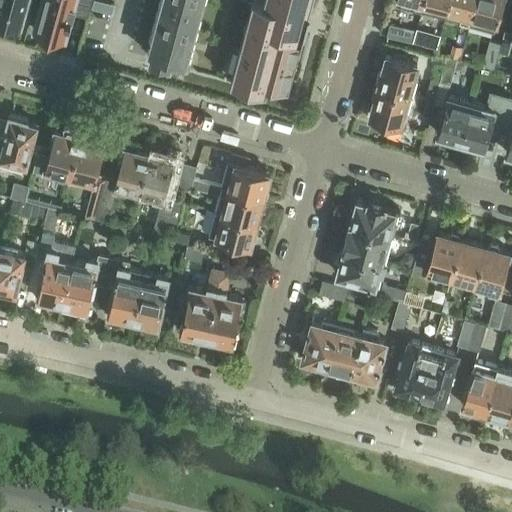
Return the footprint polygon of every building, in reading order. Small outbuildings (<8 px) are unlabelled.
[(0,0),(0,21),(12,25),(13,21),(14,21),(21,23),(25,7),(30,9),(32,0),(0,0)] [(37,25),(35,31),(58,37),(59,33),(65,35),(66,33),(70,18),(71,18),(72,14),(72,12),(73,12),(74,6),(78,7),(89,10),(87,16),(88,16),(92,0),(40,0),(40,1),(39,4),(43,5),(37,25)] [(163,0),(151,46),(154,47),(151,56),(171,62),(185,65),(185,66),(186,66),(187,66),(188,65),(189,65),(190,64),(191,64),(191,63),(191,62),(192,61),(192,60),(191,59),(191,58),(191,57),(190,57),(189,56),(188,55),(202,0),(264,0),(263,0),(253,0),(232,79),(267,89),(269,83),(289,89),(303,35),(309,15),(312,0),(163,0)] [(424,0),(424,2),(447,9),(449,0),(424,0)] [(449,0),(447,9),(471,15),(475,0),(449,0)] [(475,0),(471,15),(496,22),(502,0),(475,0)] [(387,35),(413,41),(416,31),(391,24),(387,35)] [(501,43),(499,50),(509,53),(511,42),(511,41),(511,32),(504,31),(501,43)] [(494,69),(499,50),(501,43),(489,40),(482,66),(494,69)] [(375,84),(412,94),(417,77),(413,76),(417,63),(409,60),(410,59),(405,58),(406,55),(399,53),(398,57),(386,54),(382,70),(379,69),(375,84)] [(412,94),(375,84),(371,98),(374,98),(370,114),(377,116),(377,117),(381,119),(380,121),(388,123),(388,121),(392,122),(392,120),(400,123),(404,109),(408,110),(412,94)] [(447,139),(460,143),(471,101),(448,95),(446,103),(444,102),(438,125),(440,125),(437,133),(448,136),(447,139)] [(424,114),(433,116),(437,100),(428,98),(424,114)] [(471,101),(460,143),(473,146),(473,144),(484,147),(486,139),(487,139),(496,108),(471,101)] [(27,164),(32,142),(38,123),(28,120),(29,118),(10,113),(8,119),(0,116),(0,162),(1,157),(27,164)] [(46,172),(69,178),(81,135),(80,135),(78,130),(69,128),(66,131),(56,129),(51,146),(40,143),(32,173),(44,176),(46,172)] [(82,136),(81,135),(69,178),(94,185),(86,215),(96,218),(107,177),(97,175),(106,142),(96,139),(94,135),(85,132),(82,136)] [(107,177),(96,218),(107,221),(115,191),(123,193),(125,187),(139,191),(150,152),(149,151),(147,149),(138,146),(135,148),(125,145),(116,180),(107,177)] [(150,152),(139,191),(154,194),(153,201),(161,203),(152,233),(164,237),(168,219),(178,222),(184,201),(165,196),(175,158),(164,156),(162,153),(154,150),(151,152),(150,152)] [(231,152),(222,185),(264,197),(264,195),(267,192),(269,187),(268,182),(270,172),(247,166),(250,156),(231,152)] [(178,187),(188,189),(192,187),(194,178),(197,167),(184,163),(178,187)] [(215,210),(257,221),(264,197),(222,185),(194,178),(192,187),(219,195),(215,210)] [(48,205),(21,198),(16,197),(13,211),(46,218),(48,207),(48,205)] [(350,222),(392,233),(399,208),(386,205),(386,203),(367,198),(367,200),(357,197),(353,208),(350,210),(348,217),(350,221),(350,222)] [(45,219),(44,226),(45,226),(54,229),(59,209),(48,207),(46,218),(45,219)] [(257,221),(215,210),(209,234),(251,245),(254,234),(257,231),(258,226),(257,221)] [(102,222),(100,232),(115,236),(117,226),(102,222)] [(392,233),(350,222),(343,248),(385,260),(392,233)] [(47,301),(62,305),(63,304),(73,260),(57,257),(59,250),(51,248),(56,229),(54,229),(45,226),(39,255),(47,256),(45,269),(43,269),(36,298),(47,300),(47,301)] [(117,226),(115,236),(122,237),(126,235),(127,228),(117,226)] [(405,237),(419,241),(421,232),(407,228),(405,237)] [(176,239),(189,243),(192,234),(178,230),(176,239)] [(451,276),(462,238),(460,237),(459,234),(452,232),(449,234),(437,231),(435,238),(424,234),(413,272),(435,278),(437,272),(451,276)] [(485,244),(462,238),(451,276),(451,278),(474,285),(475,283),(485,244)] [(485,244),(475,283),(490,287),(488,293),(498,295),(510,251),(499,248),(498,244),(491,242),(488,245),(485,244)] [(2,246),(0,254),(0,290),(3,291),(7,290),(17,292),(21,279),(22,280),(25,265),(24,265),(26,252),(2,246)] [(385,260),(343,248),(342,249),(339,251),(337,259),(339,262),(336,272),(378,284),(385,260)] [(73,260),(63,304),(89,310),(96,281),(104,283),(110,256),(100,254),(98,259),(89,257),(87,263),(73,260)] [(113,285),(107,314),(133,320),(143,276),(128,273),(130,267),(122,265),(123,259),(110,256),(104,283),(113,285)] [(192,334),(206,337),(222,269),(212,266),(207,289),(187,285),(185,295),(188,295),(183,322),(180,326),(181,331),(185,334),(192,334)] [(222,269),(206,337),(223,340),(228,343),(233,343),(236,339),(234,332),(240,306),(244,307),(246,298),(227,294),(228,289),(232,271),(222,269)] [(133,320),(132,321),(149,325),(149,324),(159,326),(166,297),(164,296),(169,276),(159,273),(158,280),(143,276),(133,320)] [(318,293),(344,300),(348,286),(322,279),(318,293)] [(382,294),(405,301),(409,289),(385,283),(382,294)] [(491,319),(501,322),(507,301),(496,299),(491,319)] [(393,327),(404,330),(411,304),(400,300),(393,327)] [(511,302),(507,301),(501,322),(499,328),(511,331),(511,328),(511,302)] [(313,366),(325,369),(337,326),(312,320),(309,329),(308,329),(307,332),(306,331),(303,346),(303,348),(304,349),(301,358),(310,361),(313,366)] [(459,342),(470,345),(476,323),(465,320),(459,342)] [(471,343),(481,346),(488,323),(478,320),(471,343)] [(341,372),(350,375),(362,333),(337,326),(325,369),(334,371),(337,374),(341,372)] [(362,333),(350,375),(362,378),(368,375),(376,378),(379,369),(379,366),(380,367),(384,352),(383,351),(384,349),(383,349),(386,339),(362,333)] [(435,398),(445,401),(451,380),(448,379),(456,353),(410,340),(403,366),(401,366),(395,385),(404,388),(403,391),(435,400),(435,398)] [(462,404),(487,411),(500,365),(476,358),(462,404)] [(511,369),(500,365),(487,411),(486,415),(508,421),(509,418),(511,406),(511,369)]
